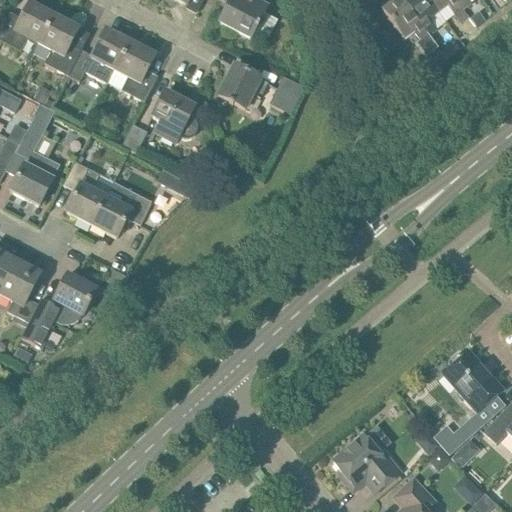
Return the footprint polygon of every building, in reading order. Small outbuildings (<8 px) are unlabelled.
[(195,15),(202,0),(169,0),(186,9),(186,10),(195,15)] [(228,7),(218,26),(248,42),(252,36),(266,43),(277,22),(263,14),(266,10),(247,0),(217,0),(217,1),(228,7)] [(397,0),(380,13),(403,43),(413,35),(419,43),(415,47),(425,60),(437,51),(427,39),(397,0)] [(425,0),(397,0),(427,39),(436,32),(429,22),(437,16),(425,0)] [(468,19),(452,0),(425,0),(437,16),(447,9),(460,26),(468,19)] [(452,0),(468,19),(470,18),(464,10),(469,6),(465,0),(452,0)] [(27,41),(37,47),(44,34),(46,34),(48,31),(49,31),(55,20),(30,6),(21,22),(11,16),(0,36),(0,43),(20,55),(27,41)] [(486,21),(479,12),(470,19),(477,28),(486,21)] [(45,67),(67,79),(81,53),(71,47),(79,32),(55,20),(49,31),(48,31),(46,34),(44,34),(37,47),(51,54),(45,67)] [(107,86),(113,74),(120,61),(121,62),(123,57),(124,58),(130,47),(105,33),(92,58),(81,53),(67,79),(79,85),(85,74),(107,86)] [(453,45),(441,54),(448,62),(459,53),(459,52),(453,45)] [(123,57),(121,62),(120,61),(113,74),(107,86),(121,94),(144,106),(158,80),(146,74),(154,59),(130,47),(124,58),(123,57)] [(245,113),(252,98),(260,102),(268,86),(233,68),(217,98),(245,113)] [(283,80),(269,107),(290,118),(305,91),(283,80)] [(33,101),(44,107),(51,95),(40,88),(33,101)] [(195,139),(196,135),(196,131),(196,126),(192,123),(189,121),(194,111),(164,95),(151,120),(160,125),(154,136),(175,147),(179,140),(182,142),(187,143),(191,141),(195,139)] [(34,119),(26,134),(14,156),(26,162),(10,195),(38,209),(52,183),(52,182),(58,169),(31,155),(52,115),(40,109),(34,119)] [(133,127),(122,148),(136,155),(147,135),(133,127)] [(0,184),(18,148),(6,142),(0,153),(0,184)] [(91,229),(114,185),(75,165),(74,167),(73,167),(62,189),(76,196),(66,216),(91,229)] [(165,172),(157,185),(172,194),(179,180),(165,172)] [(114,185),(91,229),(116,242),(127,223),(137,228),(148,206),(126,194),(118,208),(105,202),(114,185)] [(0,291),(13,265),(0,257),(0,291)] [(39,278),(13,265),(0,291),(0,297),(11,304),(5,315),(26,326),(27,325),(36,307),(26,302),(39,278)] [(26,326),(19,341),(40,352),(49,336),(55,325),(56,326),(60,327),(63,327),(67,327),(70,327),(74,325),(77,323),(80,320),(82,318),(94,294),(65,279),(53,303),(50,307),(40,301),(36,307),(27,325),(26,326)] [(32,358),(18,350),(9,364),(24,373),(32,358)] [(442,377),(477,416),(502,393),(468,354),(442,377)] [(511,403),(511,404),(507,408),(482,436),(496,448),(507,436),(511,440),(511,403)] [(426,459),(437,449),(425,434),(414,444),(426,459)] [(363,438),(332,464),(342,476),(339,478),(350,491),(362,481),(375,496),(399,476),(381,453),(378,456),(363,438)] [(477,453),(468,443),(449,461),(459,471),(477,453)] [(449,463),(438,450),(426,461),(436,474),(449,463)] [(403,511),(426,511),(434,505),(412,482),(393,501),(403,511)] [(473,488),(463,499),(472,508),(482,498),(473,488)]
